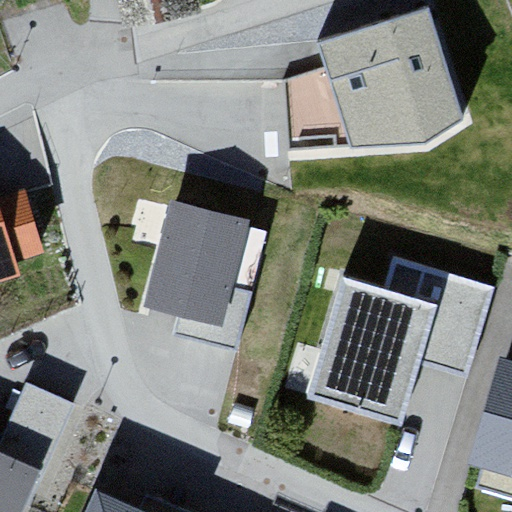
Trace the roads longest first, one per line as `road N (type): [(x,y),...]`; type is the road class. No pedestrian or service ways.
road 1 (residential): [(76,90),(71,180),(98,321),(112,368),(135,404),(175,436),(359,511)]
road 2 (residential): [(76,90),(136,52),(297,0)]
